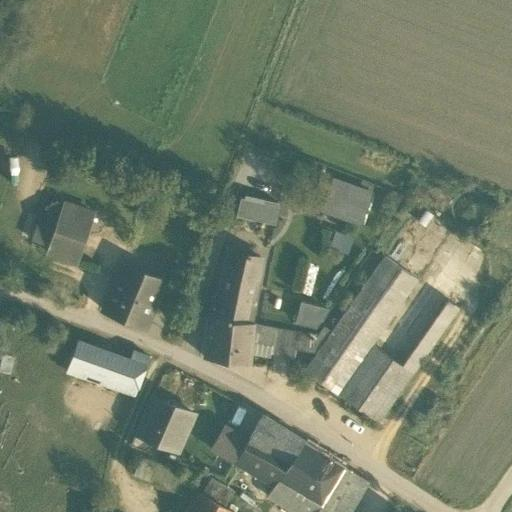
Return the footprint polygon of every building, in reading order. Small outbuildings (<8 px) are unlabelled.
[(323,209),(359,222),(369,193),(333,180),(323,209)] [(482,227),(486,223),(489,218),(491,212),(491,206),(489,201),(486,196),(482,192),(477,189),(471,188),(465,188),(460,190),(455,193),(451,198),(449,203),(448,209),(449,214),(451,220),(455,224),(459,228),(465,230),(471,230),(476,229),(482,227)] [(236,214),(271,223),(276,206),(240,197),(236,214)] [(61,221),(88,230),(94,212),(68,203),(61,221)] [(51,223),(38,220),(33,239),(47,242),(51,223)] [(61,221),(55,239),(81,249),(88,230),(61,221)] [(76,264),(81,249),(55,239),(50,254),(76,264)] [(210,295),(207,316),(250,322),(252,309),(258,281),(257,281),(261,259),(228,250),(217,296),(210,295)] [(384,256),(331,331),(324,341),(303,371),(375,423),(457,308),(447,300),(401,364),(370,343),(416,278),(384,256)] [(105,311),(144,327),(151,310),(163,282),(160,281),(145,275),(124,266),(105,311)] [(145,275),(160,281),(163,273),(148,267),(145,275)] [(325,308),(301,301),(295,321),(314,324),(325,308)] [(249,363),(251,342),(253,323),(250,322),(207,316),(203,356),(249,363)] [(275,327),(253,323),(251,342),(272,345),(275,327)] [(316,336),(324,341),(331,331),(323,325),(316,336)] [(270,352),(293,357),(295,344),(297,331),(275,327),(272,345),(270,352)] [(295,344),(313,347),(316,334),(297,331),(295,344)] [(66,370),(134,395),(148,357),(133,352),(128,363),(118,357),(91,345),(77,340),(66,370)] [(135,435),(178,452),(194,415),(151,398),(135,435)] [(235,463),(274,486),(303,441),(264,416),(262,415),(248,440),(235,463)] [(211,450),(235,463),(248,440),(225,427),(211,450)] [(344,466),(303,441),(274,486),(272,490),(307,511),(316,511),(318,508),(344,466)] [(349,511),(368,481),(344,466),(318,508),(324,511),(349,511)] [(189,511),(231,511),(200,494),(199,496),(195,494),(192,498),(196,500),(189,511)]
